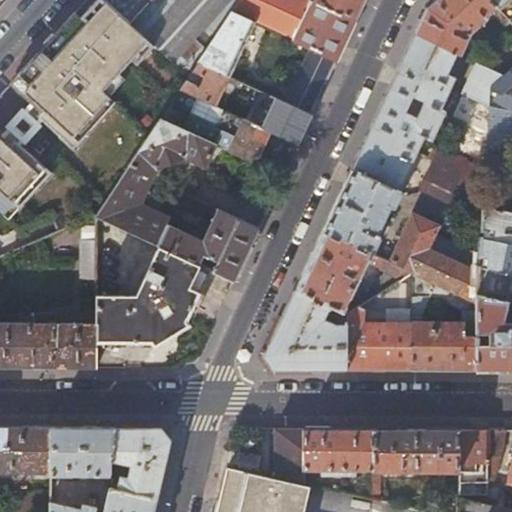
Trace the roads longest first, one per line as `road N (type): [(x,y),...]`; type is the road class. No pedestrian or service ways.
road 1 (residential): [(401,0),(212,406)]
road 2 (residential): [(212,406),(511,406)]
road 3 (residential): [(0,401),(212,406)]
road 4 (unknown): [(369,68),(511,133)]
